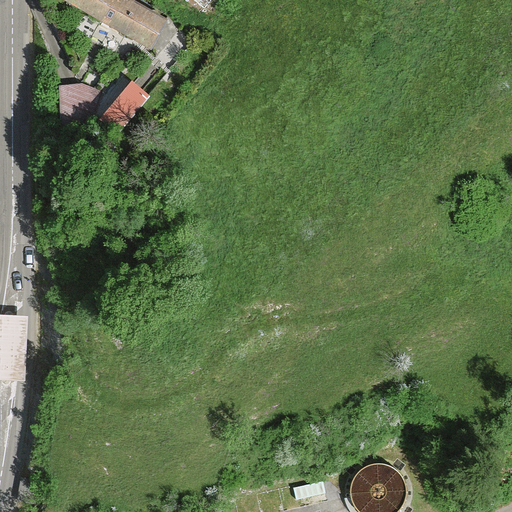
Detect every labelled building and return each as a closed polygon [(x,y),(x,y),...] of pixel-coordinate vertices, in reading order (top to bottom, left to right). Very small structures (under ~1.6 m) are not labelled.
[(164,22),(123,0),(56,0),(148,50),(164,22)] [(222,2),(220,0),(192,0),(210,15),(222,2)] [(146,97),(128,82),(96,120),(114,135),(146,97)] [(78,84),(55,86),(57,133),(80,133),(98,91),(78,84)] [(0,380),(22,381),(24,316),(0,314),(0,380)] [(372,464),(362,468),(354,475),(349,485),(348,496),(352,506),(357,511),(394,511),(398,509),(403,499),(404,488),(400,478),(393,470),(383,465),(372,464)] [(293,485),(294,499),(324,497),(323,483),(293,485)]
